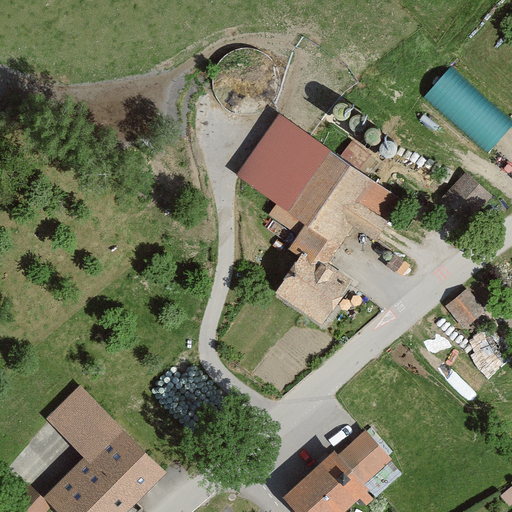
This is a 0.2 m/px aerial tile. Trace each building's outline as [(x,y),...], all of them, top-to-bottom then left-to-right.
[(511,110),(447,64),(424,97),(494,146),(511,120),(511,110)] [(399,203),(282,121),(239,182),(278,209),(270,220),(301,242),(292,256),(304,265),(278,301),(324,333),(355,290),(330,272),(356,234),(378,249),(392,230),(384,224),(399,203)] [(492,197),(466,176),(443,204),(469,225),(492,197)] [(468,295),(447,311),(465,333),(485,317),(468,295)] [(73,492),(55,510),(56,511),(126,511),(129,509),(132,511),(139,511),(171,480),(115,425),(80,461),(86,467),(67,486),(73,492)] [(365,432),(286,502),(295,511),(352,511),(361,505),(366,511),(376,502),(363,487),(392,462),(365,432)] [(48,511),(51,510),(29,488),(5,511),(48,511)]
